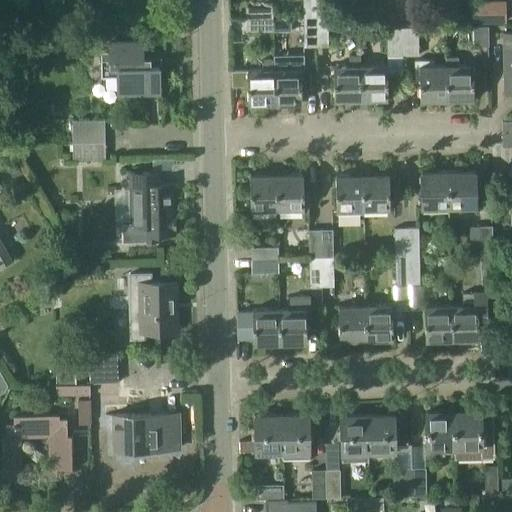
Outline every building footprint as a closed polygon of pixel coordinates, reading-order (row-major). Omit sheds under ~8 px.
[(302,0),(303,17),(316,17),(315,0),(302,0)] [(351,0),(337,0),(337,10),(344,16),(353,16),(356,13),(356,4),(351,0)] [(471,0),(472,23),(506,23),(505,0),(471,0)] [(246,6),(246,18),(273,18),(273,6),(246,6)] [(328,16),(316,17),(317,46),(328,46),(328,16)] [(317,46),(316,17),(303,17),(304,46),(317,46)] [(273,30),(273,18),(246,18),(246,31),(273,30)] [(291,19),(274,19),(274,31),(291,30),(291,19)] [(489,45),(489,25),(472,25),(472,46),(489,45)] [(403,26),(386,27),(387,55),(403,55),(403,26)] [(418,26),(403,26),(403,55),(419,55),(418,26)] [(511,31),(502,32),(503,94),(511,93),(511,31)] [(101,76),(117,76),(117,96),(161,95),(161,65),(161,57),(143,57),(142,41),(109,42),(109,50),(101,50),(101,59),(101,76)] [(334,99),(361,98),(359,64),(360,54),(349,55),(349,65),(333,65),(334,99)] [(248,103),(275,102),(274,59),(264,59),(264,69),(247,69),(232,69),(232,85),(247,85),(248,103)] [(283,59),(274,59),(275,102),(302,102),(301,68),(283,68),(283,59)] [(419,99),(447,99),(447,64),(433,65),(433,59),(414,60),(415,81),(419,81),(419,99)] [(387,98),(387,73),(387,64),(359,64),(361,98),(387,98)] [(473,64),(447,64),(447,99),(474,98),(473,64)] [(73,142),(105,141),(104,119),(72,120),(73,142)] [(511,119),(502,120),(502,132),(511,132),(511,119)] [(503,146),(511,145),(511,132),(502,132),(503,146)] [(105,158),(105,141),(73,142),(73,159),(105,158)] [(19,168),(11,173),(13,178),(22,173),(19,168)] [(161,170),(128,171),(128,188),(130,188),(131,226),(142,225),(143,240),(141,240),(141,241),(161,241),(161,240),(160,240),(160,235),(176,235),(176,234),(175,234),(174,227),(176,227),(176,218),(174,218),(174,198),(171,198),(171,193),(174,193),(174,183),(175,183),(175,182),(161,182),(161,170)] [(421,207),(450,206),(448,170),(421,171),(421,207)] [(475,170),(448,170),(450,206),(476,206),(475,170)] [(303,173),(277,174),(278,208),(304,208),(304,206),(309,207),(308,190),(303,190),(303,173)] [(389,173),(362,174),(363,208),(390,207),(389,173)] [(250,209),(278,208),(277,174),(249,174),(250,209)] [(336,209),(363,208),(362,174),(335,175),(336,209)] [(480,253),(493,252),(493,246),(503,246),(502,235),(493,235),(492,224),(479,225),(480,253)] [(395,255),(408,255),(407,226),(394,227),(395,255)] [(407,226),(408,255),(419,254),(418,226),(407,226)] [(309,258),(322,257),(321,228),(308,229),(309,258)] [(322,257),(334,257),(333,228),(321,228),(322,257)] [(0,266),(13,259),(0,236),(0,266)] [(251,246),(251,259),(279,258),(278,246),(251,246)] [(480,253),(480,262),(493,262),(493,252),(480,253)] [(419,254),(408,255),(409,284),(420,284),(419,254)] [(395,284),(409,284),(408,255),(395,255),(395,284)] [(322,257),(309,258),(309,286),(322,286),(322,257)] [(334,286),(334,257),(322,257),(322,286),(334,286)] [(279,272),(279,258),(251,259),(251,272),(279,272)] [(176,280),(152,281),(152,271),(128,272),(129,339),(146,339),(146,331),(177,330),(176,280)] [(463,304),(453,304),(454,339),(479,338),(479,330),(488,330),(487,292),(463,293),(463,304)] [(289,308),(279,308),(280,342),(307,342),(306,317),(311,317),(310,296),(289,296),(289,308)] [(391,303),(365,304),(366,338),(393,338),(391,303)] [(339,339),(366,338),(365,304),(338,305),(339,339)] [(425,339),(454,339),(453,304),(424,305),(425,339)] [(253,343),(280,342),(279,308),(252,309),(252,311),(237,311),(238,338),(253,338),(253,343)] [(89,353),(90,382),(119,381),(117,352),(89,353)] [(56,384),(76,383),(76,367),(56,368),(56,384)] [(76,383),(56,384),(55,384),(56,395),(75,394),(90,394),(90,383),(76,383)] [(90,398),(78,398),(79,423),(91,423),(90,398)] [(454,410),(455,446),(481,446),(480,409),(454,410)] [(427,447),(455,446),(454,410),(426,411),(427,447)] [(179,447),(179,412),(114,413),(114,449),(179,447)] [(59,413),(13,414),(13,422),(5,422),(6,436),(2,436),(3,477),(8,477),(8,482),(21,469),(20,437),(48,436),(49,467),(38,468),(38,475),(57,475),(57,468),(72,468),(71,434),(67,435),(67,417),(59,417),(59,413)] [(282,414),(283,452),(283,458),(310,457),(309,439),(313,439),(313,430),(309,431),(309,413),(282,414)] [(367,414),(368,448),(395,447),(394,413),(367,414)] [(255,453),(283,452),(282,414),(254,414),(255,453)] [(341,448),(368,448),(367,414),(340,414),(341,448)] [(485,465),(485,493),(499,493),(498,464),(485,465)] [(413,495),(426,495),(426,466),(412,467),(413,495)] [(398,496),(413,495),(412,467),(397,467),(398,496)] [(340,468),(325,469),(325,497),(341,497),(340,468)] [(312,497),(325,497),(325,469),(312,469),(312,497)] [(256,499),(284,498),(283,483),(256,484),(256,499)] [(479,495),(470,495),(470,506),(480,505),(479,495)] [(350,497),(349,497),(349,506),(351,506),(350,511),(366,511),(366,508),(384,508),(383,496),(350,496),(350,497)]
